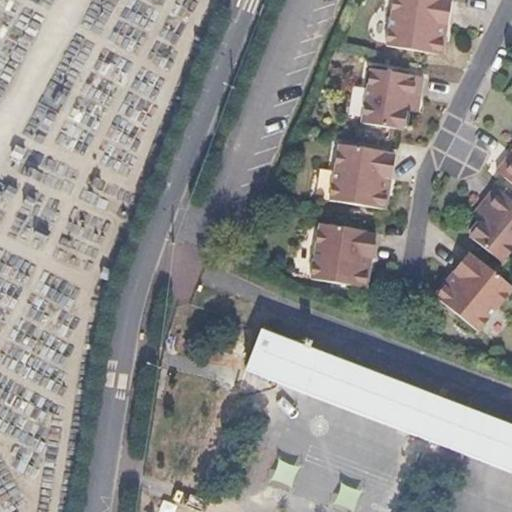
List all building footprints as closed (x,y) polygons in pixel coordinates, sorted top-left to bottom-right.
[(451,0),(392,0),(386,43),(436,51),(443,47),(447,22),(451,0)] [(426,77),(374,68),(364,121),(404,129),(409,125),(411,111),(410,109),(421,110),(423,93),(426,77)] [(394,154),(338,144),(329,198),(377,206),(385,203),(389,178),(394,154)] [(511,151),(495,172),(511,185),(511,151)] [(511,252),(511,201),(496,189),(486,201),(476,214),(487,223),(478,223),(471,233),(472,240),(502,264),(511,252)] [(373,232),(318,223),(309,278),(359,286),(366,283),(370,257),(373,232)] [(511,290),(511,289),(469,254),(453,273),(436,292),(438,300),(477,332),(511,290)] [(511,430),(261,333),(246,372),(511,475),(511,430)]
